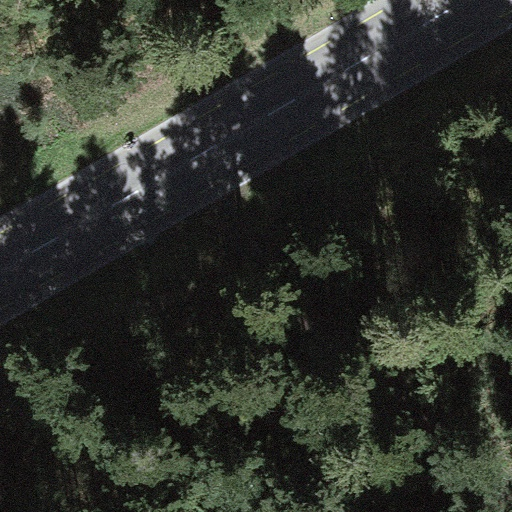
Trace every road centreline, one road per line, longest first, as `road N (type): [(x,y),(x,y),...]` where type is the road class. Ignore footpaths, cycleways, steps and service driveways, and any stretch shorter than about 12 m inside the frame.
road 1 (primary): [(0,270),(466,0)]
road 2 (track): [(185,162),(511,479)]
